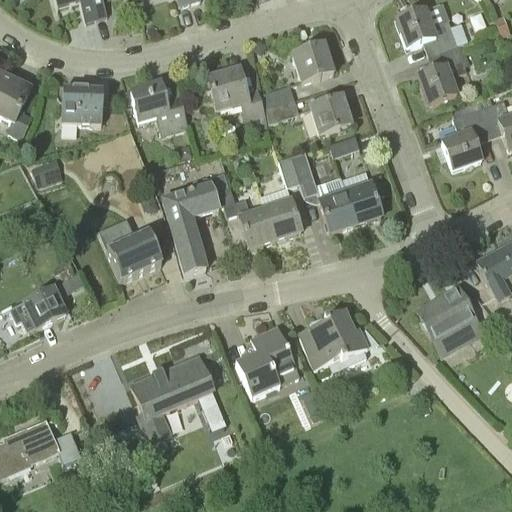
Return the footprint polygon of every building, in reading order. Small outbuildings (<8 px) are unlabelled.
[(86,0),(51,0),(56,16),(79,10),(84,29),(94,26),(86,0)] [(86,0),(94,26),(106,23),(101,3),(112,0),(86,0)] [(135,0),(136,0),(149,0),(150,0),(174,0),(178,13),(188,11),(184,0),(135,0)] [(184,0),(188,11),(188,10),(200,7),(198,0),(184,0)] [(442,9),(395,26),(405,56),(427,48),(432,61),(456,52),(446,27),(448,26),(442,9)] [(323,51),(291,61),(300,89),(332,79),(323,51)] [(436,75),(416,83),(427,112),(457,100),(450,83),(465,78),(456,53),(456,52),(432,61),(436,75)] [(237,77),(207,85),(217,119),(239,113),(246,140),(267,135),(259,94),(243,98),(237,77)] [(0,81),(0,124),(11,130),(7,139),(20,145),(30,125),(21,121),(23,117),(19,115),(27,100),(12,92),(14,88),(0,81)] [(159,91),(129,99),(137,129),(155,124),(160,141),(186,133),(178,103),(164,107),(159,91)] [(288,91),(262,100),(265,115),(293,106),(288,91)] [(61,95),(60,130),(100,132),(101,97),(61,95)] [(340,104),(307,115),(316,141),(349,130),(340,104)] [(293,106),(265,115),(267,130),(298,120),(293,106)] [(502,107),(476,117),(485,140),(499,135),(507,157),(511,154),(511,119),(507,122),(502,107)] [(458,142),(440,149),(451,178),(480,167),(472,145),(485,140),(476,117),(451,126),(458,142)] [(353,143),(328,152),(332,164),(358,155),(353,143)] [(30,151),(30,164),(40,164),(40,151),(30,151)] [(302,160),(289,164),(298,190),(302,204),(315,200),(313,193),(302,160)] [(289,164),(277,169),(286,194),(298,190),(289,164)] [(57,167),(32,174),(37,195),(63,187),(57,167)] [(365,178),(339,186),(354,230),(379,222),(365,178)] [(339,184),(313,193),(315,200),(329,238),(354,230),(339,186),(339,184)] [(207,191),(160,205),(183,280),(204,274),(190,225),(217,217),(207,191)] [(228,194),(217,198),(226,223),(237,220),(238,222),(248,254),(273,246),(262,214),(248,219),(244,205),(234,209),(228,194)] [(288,205),(262,214),(273,246),(299,238),(288,205)] [(126,228),(98,241),(119,289),(160,271),(146,239),(134,245),(126,228)] [(511,250),(499,257),(511,280),(511,250)] [(511,280),(499,257),(474,271),(474,272),(475,272),(486,290),(485,291),(496,311),(511,302),(511,280)] [(63,286),(66,298),(83,294),(80,282),(63,286)] [(457,294),(416,317),(432,347),(461,331),(471,349),(483,342),(474,324),(457,294)] [(20,309),(8,315),(15,329),(20,326),(26,339),(34,336),(34,337),(63,322),(49,295),(20,309)] [(323,329),(297,341),(313,376),(339,364),(340,367),(366,356),(365,354),(374,350),(362,335),(357,337),(357,336),(353,338),(343,317),(322,327),(323,329)] [(255,360),(234,369),(250,405),(279,392),(275,384),(295,375),(294,374),(301,371),(290,345),(283,348),(276,333),(249,345),(255,360)] [(177,367),(214,354),(208,336),(171,349),(177,367)] [(197,364),(130,392),(142,418),(135,422),(147,453),(171,442),(162,421),(196,406),(211,400),(197,364)] [(312,396),(301,401),(306,412),(317,407),(312,396)] [(168,419),(172,436),(201,428),(197,412),(168,419)] [(16,445),(0,451),(0,485),(31,473),(30,471),(57,460),(44,428),(14,441),(16,445)]
